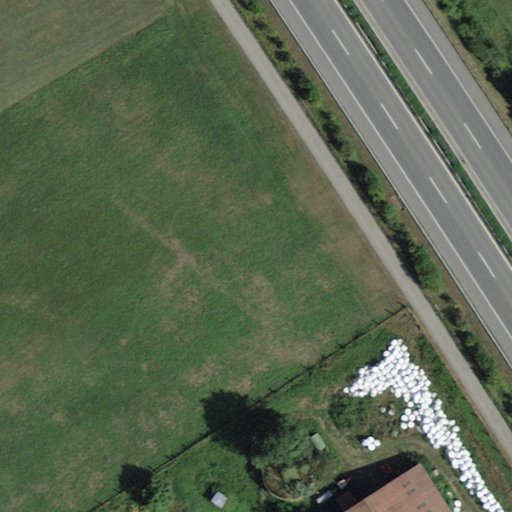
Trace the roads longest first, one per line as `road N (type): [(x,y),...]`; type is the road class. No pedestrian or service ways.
road 1 (unclassified): [(216,0),(511,441)]
road 2 (motorway): [(306,0),(511,307)]
road 3 (motorway): [(511,201),(376,0)]
